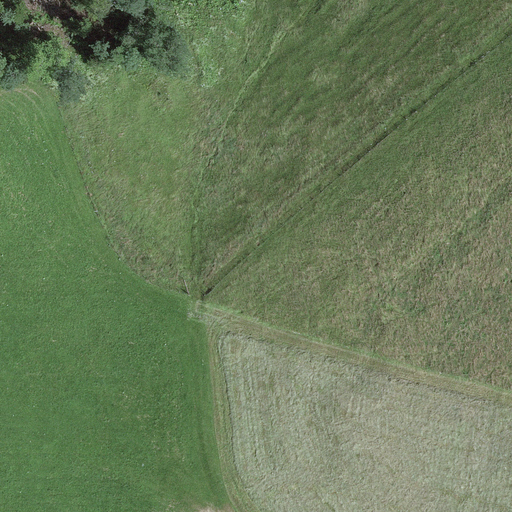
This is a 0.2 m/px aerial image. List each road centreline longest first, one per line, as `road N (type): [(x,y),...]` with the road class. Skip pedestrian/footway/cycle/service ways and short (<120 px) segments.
road 1 (track): [(215,511),(201,411),(193,182),(216,126),(306,0)]
road 2 (track): [(0,475),(207,511)]
